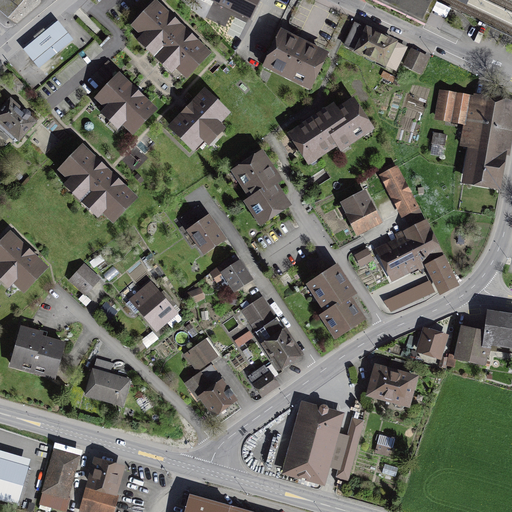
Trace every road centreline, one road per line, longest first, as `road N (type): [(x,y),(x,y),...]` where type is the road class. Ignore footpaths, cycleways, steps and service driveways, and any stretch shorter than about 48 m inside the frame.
road 1 (residential): [(60,307),(172,396),(224,451)]
road 2 (primary): [(0,413),(206,472)]
road 3 (residential): [(281,148),(311,229),(387,330)]
road 4 (residential): [(212,207),(321,370)]
road 5 (unclassified): [(511,75),(344,0)]
road 6 (primary): [(206,472),(352,511)]
road 7 (tertiary): [(321,370),(224,451)]
